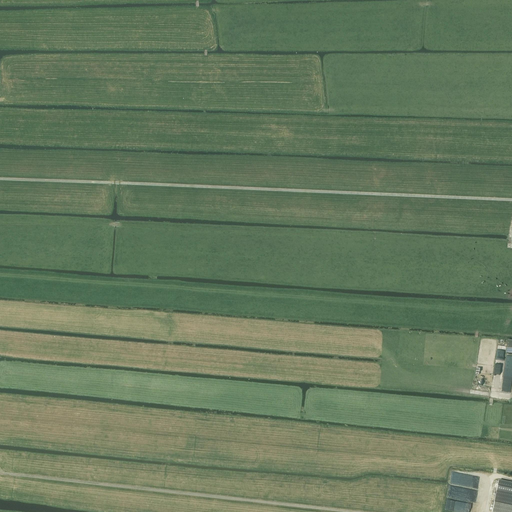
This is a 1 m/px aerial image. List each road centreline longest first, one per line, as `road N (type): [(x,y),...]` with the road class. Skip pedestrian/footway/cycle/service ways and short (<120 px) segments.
road 1 (track): [(0,180),(461,197)]
road 2 (track): [(0,471),(352,511)]
